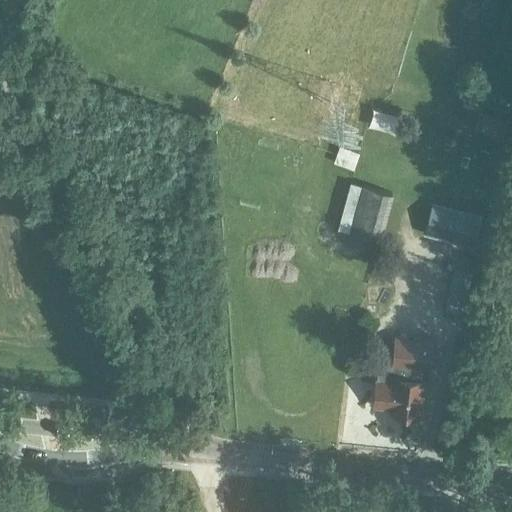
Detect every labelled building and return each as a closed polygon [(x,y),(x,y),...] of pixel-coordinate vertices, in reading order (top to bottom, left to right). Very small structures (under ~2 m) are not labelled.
[(511,119),(480,112),(476,129),(511,137),(511,119)] [(352,165),(357,149),(338,142),(333,158),(352,165)] [(354,196),(358,181),(347,179),(344,194),(354,196)] [(358,186),(356,210),(369,211),(370,203),(374,204),(375,188),(358,186)] [(433,203),(424,233),(473,247),(482,217),(433,203)] [(447,299),(444,310),(462,315),(465,304),(447,299)] [(421,368),(428,369),(431,340),(395,337),(393,358),(383,357),(381,380),(376,379),(373,406),(390,408),(390,413),(420,416),(424,381),(420,380),(421,368)] [(373,447),(387,430),(375,421),(361,437),(373,447)]
